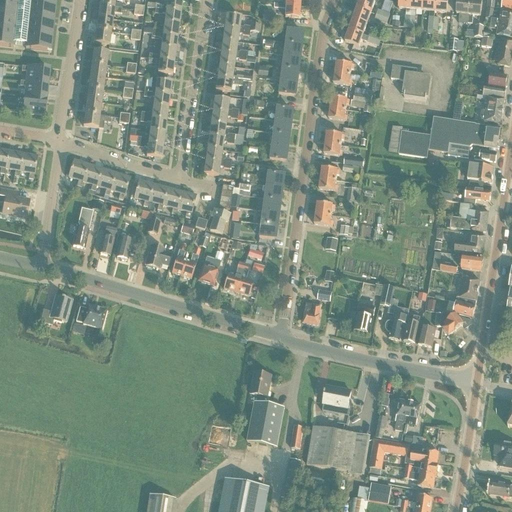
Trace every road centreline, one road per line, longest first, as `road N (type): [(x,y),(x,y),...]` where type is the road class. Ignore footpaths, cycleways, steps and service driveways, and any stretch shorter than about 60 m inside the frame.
road 1 (residential): [(280,337),(333,0)]
road 2 (secondary): [(280,337),(41,267)]
road 3 (secondary): [(475,381),(511,136)]
road 4 (secondary): [(475,381),(280,337)]
road 5 (residential): [(179,179),(205,0)]
road 6 (residential): [(55,140),(80,0)]
road 7 (tertiary): [(455,511),(475,381)]
road 8 (residential): [(41,267),(61,142)]
road 9 (residential): [(179,179),(61,142)]
